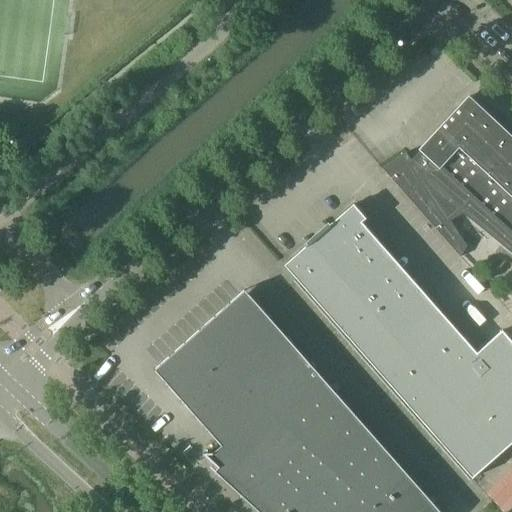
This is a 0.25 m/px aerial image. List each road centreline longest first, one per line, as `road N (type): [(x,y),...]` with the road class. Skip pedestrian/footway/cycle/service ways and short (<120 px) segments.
road 1 (unclassified): [(76,309),(417,0)]
road 2 (residential): [(0,218),(201,49),(247,0)]
road 3 (tertiary): [(147,511),(14,389)]
road 4 (tertiary): [(0,415),(106,511)]
